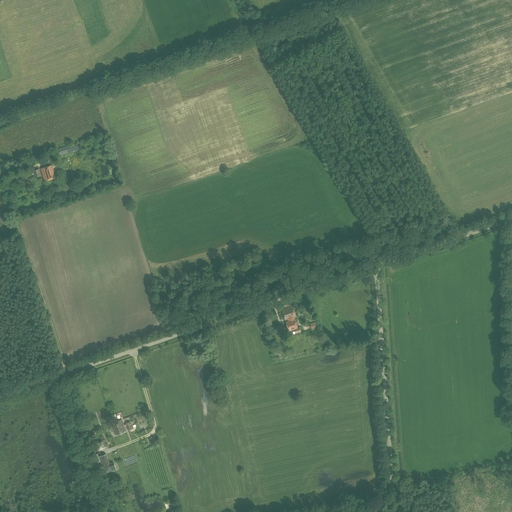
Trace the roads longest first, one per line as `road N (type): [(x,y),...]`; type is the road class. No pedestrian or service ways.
road 1 (unclassified): [(0,395),(376,265)]
road 2 (unclassified): [(393,511),(376,265)]
road 3 (unclassified): [(376,265),(511,218)]
